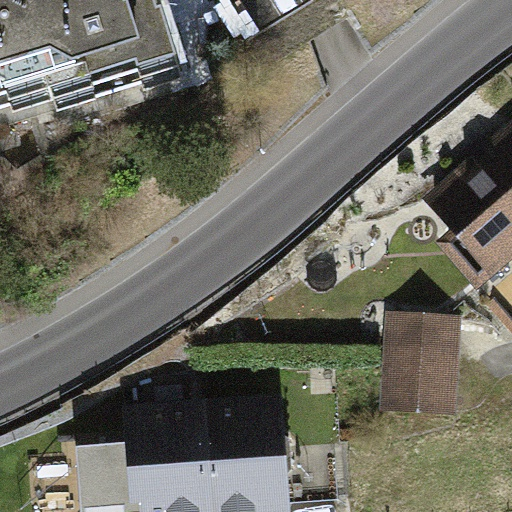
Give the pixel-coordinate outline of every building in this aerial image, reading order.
[(161,21),(154,0),(0,0),(0,93),(44,80),(47,91),(91,78),(96,95),(170,73),(155,23),(161,21)] [(511,133),(436,200),(463,231),(449,243),(478,276),(511,245),(511,133)] [(511,245),(478,276),(473,280),(511,324),(511,245)] [(394,316),(392,345),(452,349),(454,319),(394,316)] [(452,349),(392,345),(389,406),(449,409),(452,349)] [(203,411),(210,511),(242,511),(280,509),(276,466),(281,466),(289,457),(289,440),(278,430),(274,429),(273,406),(203,411)] [(210,511),(203,411),(151,415),(134,425),(136,443),(77,447),(81,511),(210,511)]
